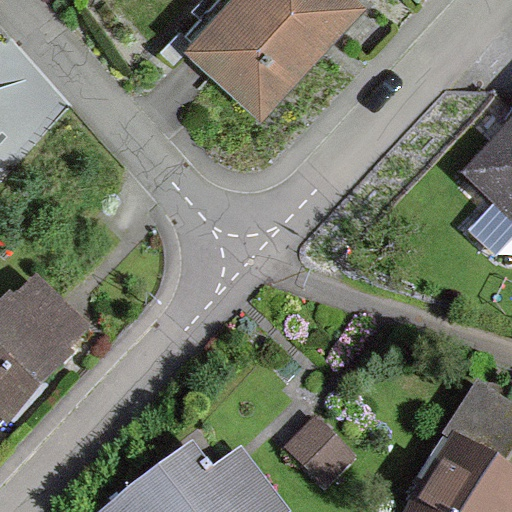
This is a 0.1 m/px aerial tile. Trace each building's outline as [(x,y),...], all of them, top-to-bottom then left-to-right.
[(189,46),(191,48),(256,109),(353,6),(346,0),(231,0),(230,1),(228,0),(211,0),(180,34),(191,44),(189,46)] [(511,127),(462,180),(511,225),(511,127)] [(54,360),(78,334),(32,291),(8,316),(5,314),(0,319),(0,422),(56,362),(54,360)] [(320,488),(347,460),(330,442),(316,456),(310,450),(296,464),(320,488)] [(511,511),(511,486),(455,450),(414,511),(511,511)] [(197,469),(185,452),(106,511),(275,511),(240,466),(209,489),(201,478),(208,473),(202,466),(197,469)]
